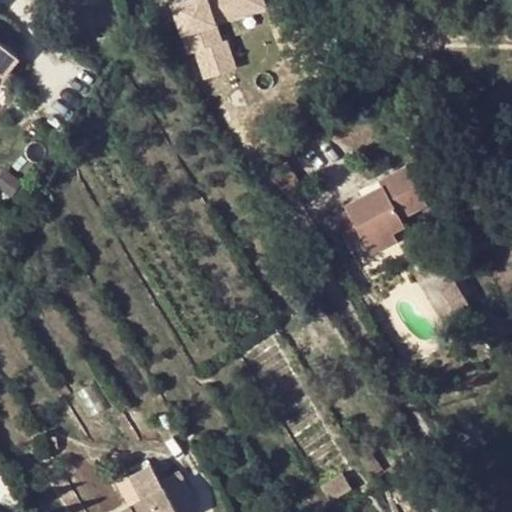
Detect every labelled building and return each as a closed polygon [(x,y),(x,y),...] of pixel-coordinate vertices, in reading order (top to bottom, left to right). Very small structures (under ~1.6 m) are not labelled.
[(180,0),(174,2),(189,56),(197,54),(204,79),(240,69),(227,21),(271,9),(268,0),(180,0)] [(0,74),(2,76),(17,58),(0,43),(0,74)] [(339,203),(325,212),(345,246),(358,238),(364,245),(388,231),(384,223),(395,216),(391,207),(417,193),(395,156),(368,172),(371,177),(336,197),(339,203)] [(266,178),(280,200),(298,189),(285,166),(266,178)] [(388,231),(364,245),(367,253),(393,238),(388,231)] [(441,292),(453,311),(473,300),(461,280),(441,292)] [(54,436),(44,438),(46,450),(56,447),(54,436)] [(361,438),(351,444),(364,466),(375,459),(361,438)] [(343,474),(322,485),(333,502),(353,490),(343,474)] [(172,511),(160,489),(113,511),(172,511)]
